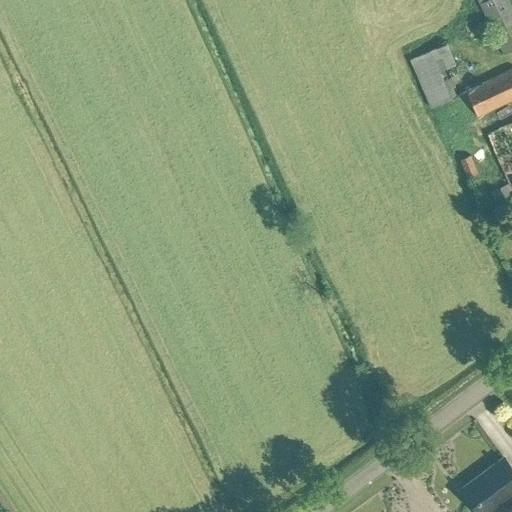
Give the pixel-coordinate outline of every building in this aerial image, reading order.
[(476,0),(486,21),(491,32),(484,35),(491,50),(498,46),(502,53),(511,48),(511,10),(507,0),(476,0)] [(409,59),(408,60),(430,107),(447,100),(456,96),(450,84),(454,82),(451,74),(442,78),(440,72),(443,71),(442,69),(453,64),(444,43),(409,59)] [(511,98),(511,66),(484,79),(463,89),(465,92),(475,116),(511,98)] [(511,189),(511,125),(488,136),(511,189)] [(478,173),(470,154),(458,159),(465,178),(478,173)] [(481,475),(461,490),(477,511),(504,511),(506,511),(501,504),(511,496),(511,469),(503,457),(480,474),(481,475)]
